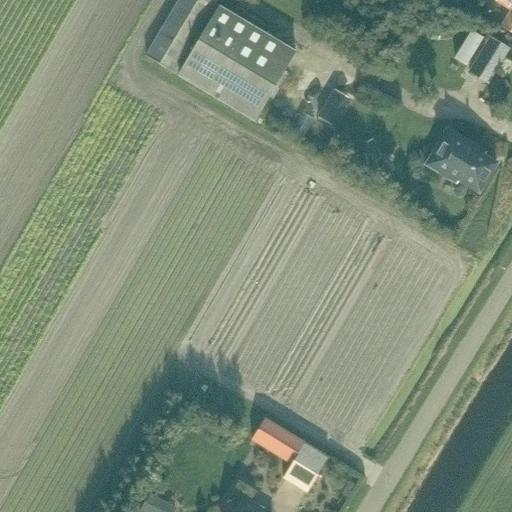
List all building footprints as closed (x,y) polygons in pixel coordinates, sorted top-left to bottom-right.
[(174,73),(218,0),(179,0),(146,56),(174,73)] [(511,0),(497,0),(497,2),(510,11),(504,21),(500,28),(511,35),(511,0)] [(195,48),(178,77),(255,123),(297,53),(219,6),(205,32),(201,29),(191,45),(195,48)] [(511,66),(511,63),(505,59),(511,49),(492,38),(469,76),(487,87),(495,75),(504,80),(511,66)] [(303,113),(292,134),(302,139),(313,119),(303,113)] [(448,133),(427,169),(458,187),(460,184),(481,196),(498,166),(477,154),(478,151),(448,133)] [(306,445),(306,444),(266,419),(252,441),(292,465),(284,479),(308,493),(329,459),(306,445)] [(251,503),(252,501),(257,492),(240,481),(227,504),(236,509),(233,511),(262,511),(263,511),(251,503)] [(150,493),(141,511),(160,511),(166,502),(150,493)]
